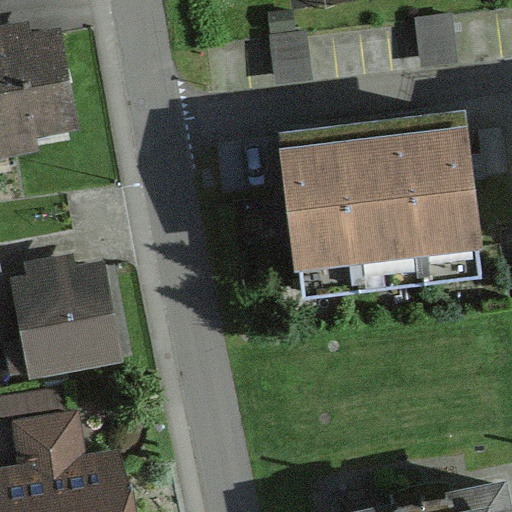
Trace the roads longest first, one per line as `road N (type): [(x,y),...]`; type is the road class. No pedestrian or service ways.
road 1 (tertiary): [(233,511),(154,123)]
road 2 (residential): [(511,79),(154,123)]
road 3 (tertiary): [(154,123),(136,0)]
